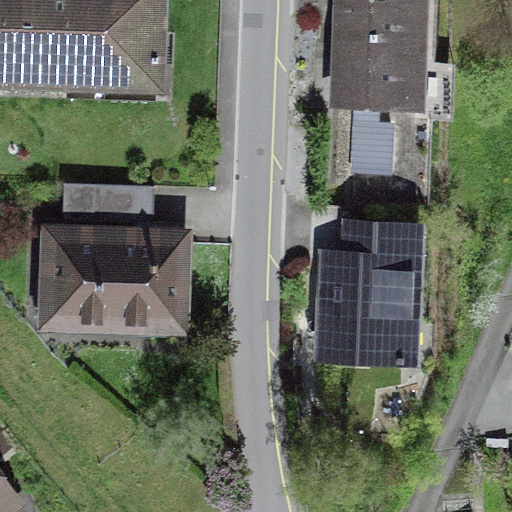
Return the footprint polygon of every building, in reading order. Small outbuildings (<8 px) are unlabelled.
[(0,0),(0,80),(162,83),(163,0),(0,0)] [(422,105),(423,0),(331,0),(330,103),(422,105)] [(378,197),(377,170),(328,172),(329,200),(378,197)] [(57,239),(40,238),(37,348),(197,353),(201,237),(146,236),(148,188),(58,185),(57,239)] [(415,360),(419,217),(341,215),(340,247),(316,246),(313,357),(415,360)] [(0,511),(10,511),(23,504),(0,471),(0,511)] [(372,511),(371,497),(338,501),(339,511),(372,511)] [(339,511),(338,501),(308,503),(309,511),(339,511)]
